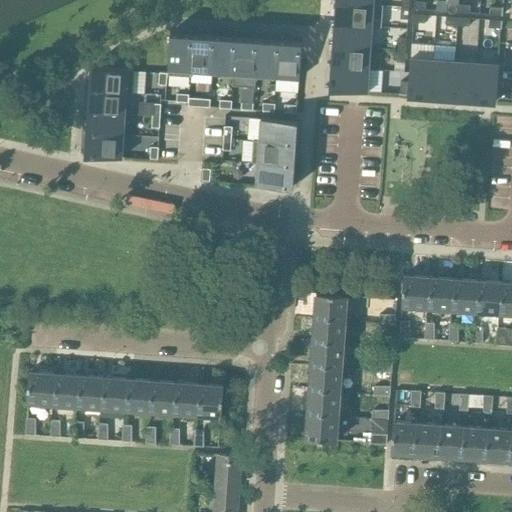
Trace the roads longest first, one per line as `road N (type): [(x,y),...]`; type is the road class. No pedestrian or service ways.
road 1 (residential): [(0,156),(275,219)]
road 2 (residential): [(275,219),(511,235)]
road 3 (residential): [(35,333),(265,345)]
road 4 (residential): [(259,495),(265,345)]
road 5 (residential): [(259,495),(400,506)]
road 6 (residential): [(265,345),(275,219)]
